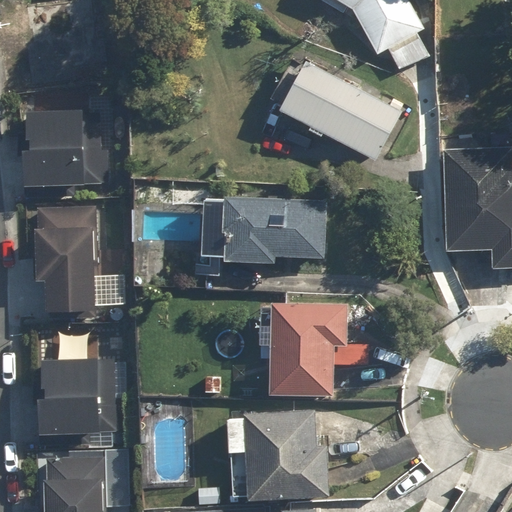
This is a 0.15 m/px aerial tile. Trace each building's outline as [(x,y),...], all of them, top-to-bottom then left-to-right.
[(325,0),(350,15),(373,58),(386,51),(397,72),(428,58),(416,35),(423,31),(404,0),(325,0)] [(35,43),(27,44),(33,86),(69,81),(63,38),(53,40),(51,24),(33,26),(35,43)] [(411,106),(318,55),(291,103),(384,154),(411,106)] [(98,105),(38,104),(37,178),(114,178),(114,147),(108,147),(108,109),(98,109),(98,105)] [(509,151),(439,153),(442,255),(486,254),(487,273),(511,272),(511,169),(510,170),(509,151)] [(336,195),(238,187),(237,196),(218,194),(215,228),(239,230),(237,253),(285,257),(286,250),(332,253),(336,195)] [(102,202),(43,204),(45,252),(40,252),(41,276),(59,275),(60,303),(110,302),(107,219),(103,219),(102,202)] [(357,299),(283,297),(282,388),(344,389),(345,360),(374,360),(374,341),(356,340),(357,299)] [(90,437),(91,364),(83,364),(84,337),(56,336),(55,363),(38,363),(36,436),(90,437)] [(128,361),(114,360),(112,399),(127,399),(128,361)] [(325,402),(257,406),(262,493),(340,489),(337,439),(327,440),(325,402)] [(110,453),(53,455),(54,481),(57,481),(57,511),(114,511),(113,470),(110,470),(110,453)] [(230,472),(211,470),(209,495),(229,496),(230,472)] [(327,511),(327,502),(294,504),(294,507),(288,507),(287,511),(327,511)]
